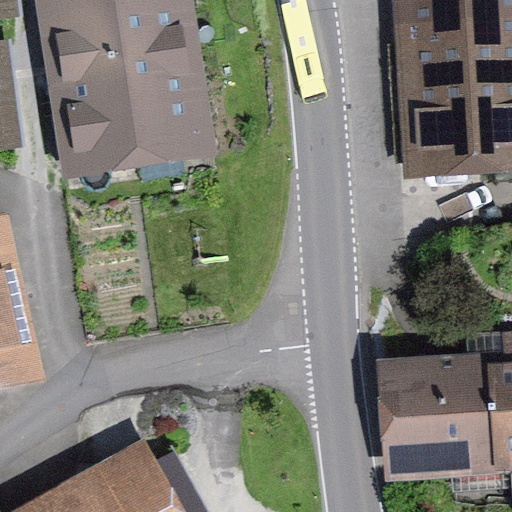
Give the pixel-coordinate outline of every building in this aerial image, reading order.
[(57,0),(83,163),(192,146),(169,0),(57,0)] [(511,158),(511,0),(414,0),(424,165),(511,158)] [(0,46),(0,148),(15,146),(2,46),(0,46)] [(0,379),(20,375),(0,285),(0,379)] [(397,463),(511,454),(511,373),(392,382),(397,463)] [(172,511),(148,467),(66,511),(172,511)]
